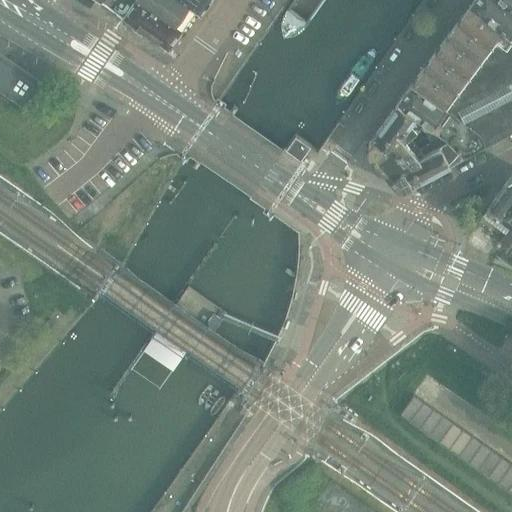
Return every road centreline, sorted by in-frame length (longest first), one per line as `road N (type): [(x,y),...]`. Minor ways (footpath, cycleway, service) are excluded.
road 1 (residential): [(311,198),(453,0)]
road 2 (secondary): [(333,347),(259,453),(231,511)]
road 3 (secondary): [(163,101),(0,4)]
road 4 (residential): [(511,159),(419,211),(400,244)]
road 5 (secondary): [(266,174),(163,101)]
road 6 (unclassified): [(163,101),(238,0)]
road 7 (secondary): [(511,291),(400,244)]
